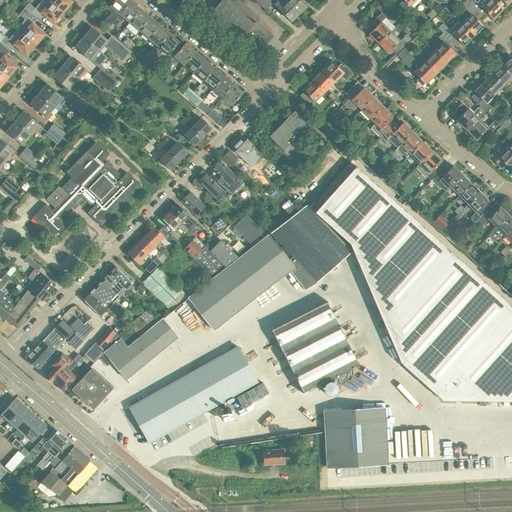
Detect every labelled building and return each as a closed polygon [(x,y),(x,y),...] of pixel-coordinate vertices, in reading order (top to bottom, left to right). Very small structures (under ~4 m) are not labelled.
[(25,8),(37,19),(43,12),(55,23),(64,12),(49,0),(42,0),(35,8),(29,3),(25,8)] [(49,0),(64,12),(65,10),(66,11),(69,8),(68,7),(72,2),(69,0),(49,0)] [(120,14),(131,1),(130,0),(115,0),(113,3),(111,2),(106,8),(112,13),(105,21),(110,25),(112,23),(117,18),(120,14)] [(222,0),(210,14),(235,35),(258,55),(274,36),(258,22),(261,18),(239,0),(222,0)] [(273,3),(270,0),(256,0),(266,10),(273,3)] [(291,22),(298,15),(283,0),(277,0),(273,5),(291,22)] [(283,0),(298,15),(306,7),(299,0),(283,0)] [(403,0),(399,4),(410,15),(415,10),(411,6),(416,0),(403,0)] [(471,14),(462,23),(474,36),(478,32),(479,33),(483,28),(483,27),(484,26),(478,20),(482,16),(468,1),(467,1),(467,0),(462,5),(471,14)] [(474,0),(468,0),(468,1),(482,16),(486,11),(494,19),(503,9),(493,0),(479,0),(477,3),(474,0)] [(511,0),(493,0),(503,9),(511,0)] [(120,21),(121,22),(125,18),(129,22),(141,9),(131,1),(120,14),(117,18),(112,23),(116,26),(120,21)] [(442,8),(439,4),(433,10),(436,14),(442,8)] [(32,24),(37,19),(25,8),(19,14),(25,19),(19,29),(24,34),(36,44),(37,43),(38,44),(42,40),(41,39),(45,35),(32,24)] [(129,22),(139,31),(150,17),(141,9),(129,22)] [(369,34),(378,43),(391,31),(382,22),(387,17),(382,12),(372,23),(376,27),(369,34)] [(139,31),(148,39),(160,25),(150,17),(139,31)] [(438,28),(443,33),(454,44),(457,47),(461,42),(464,45),(465,44),(466,45),(471,40),(470,39),(474,36),(462,23),(458,20),(449,29),(444,24),(442,24),(438,28)] [(169,34),(160,25),(148,39),(158,47),(169,34)] [(18,28),(7,40),(14,46),(15,45),(27,55),(36,44),(24,34),(19,29),(18,28)] [(92,28),(83,38),(99,51),(103,46),(106,48),(107,47),(122,60),(126,55),(126,56),(130,52),(125,47),(115,39),(111,36),(107,41),(92,28)] [(397,53),(411,39),(407,34),(401,41),(391,31),(378,43),(388,53),(392,49),(397,53)] [(454,44),(443,33),(439,38),(443,42),(434,52),(446,64),(456,54),(450,48),(454,44)] [(169,34),(158,47),(168,55),(179,42),(169,34)] [(5,38),(1,43),(10,51),(14,46),(7,40),(5,38)] [(83,38),(75,47),(93,62),(99,67),(107,58),(99,51),(83,38)] [(412,49),(414,51),(418,47),(412,41),(408,45),(412,49)] [(10,51),(1,43),(0,43),(0,49),(6,55),(10,51)] [(174,57),(184,65),(195,52),(186,44),(174,57)] [(412,49),(408,45),(398,55),(402,59),(402,60),(414,72),(413,72),(419,78),(416,81),(422,87),(425,84),(426,85),(428,83),(433,78),(437,73),(421,58),(418,62),(409,53),(412,49)] [(195,52),(184,65),(193,73),(205,60),(195,52)] [(421,58),(437,73),(440,70),(441,70),(446,65),(445,65),(446,64),(434,52),(425,61),(421,58)] [(4,56),(0,61),(0,69),(8,77),(10,75),(11,76),(14,72),(13,72),(17,67),(4,56)] [(511,58),(510,56),(501,65),(511,76),(511,58)] [(64,65),(62,67),(78,80),(82,75),(84,77),(88,72),(70,57),(67,61),(66,61),(64,64),(64,65)] [(149,57),(145,62),(149,65),(153,60),(149,57)] [(205,60),(193,73),(203,81),(214,68),(205,60)] [(322,70),(334,83),(341,76),(346,81),(353,74),(344,65),(343,66),(341,64),(337,67),(331,61),(322,70)] [(511,76),(501,65),(492,74),(504,87),(511,78),(511,76)] [(74,85),(78,80),(62,67),(54,77),(71,92),(76,87),(74,85)] [(212,90),(224,76),(214,68),(203,81),(212,90)] [(0,86),(8,77),(0,69),(0,86)] [(100,69),(97,73),(113,88),(117,83),(100,69)] [(334,83),(322,70),(312,80),(325,92),(334,83)] [(113,88),(97,73),(93,78),(109,92),(113,88)] [(167,84),(169,83),(173,77),(170,74),(166,80),(165,82),(167,84)] [(504,87),(492,74),(483,83),(495,95),(504,87)] [(222,98),(233,84),(224,76),(212,90),(222,98)] [(173,77),(169,83),(173,86),(177,80),(173,77)] [(325,92),(312,80),(302,89),(304,91),(300,95),(299,95),(310,106),(311,106),(310,106),(314,101),(315,102),(325,92)] [(345,94),(349,98),(349,99),(361,86),(357,82),(345,94)] [(490,106),(487,104),(495,95),(483,83),(474,92),(476,93),(472,98),(485,111),(490,106)] [(39,94),(55,108),(59,103),(61,104),(65,99),(47,84),(39,94)] [(233,84),(222,98),(231,106),(243,92),(233,84)] [(183,94),(190,100),(196,94),(188,88),(183,94)] [(373,98),(363,88),(351,100),(350,99),(343,104),(346,107),(354,109),(357,106),(361,110),(373,98)] [(328,96),(335,102),(338,98),(332,92),(328,96)] [(50,113),(55,108),(39,94),(30,104),(48,119),(52,114),(50,113)] [(196,94),(190,100),(198,107),(203,100),(196,94)] [(90,105),(78,95),(74,101),(85,110),(90,105)] [(373,98),(361,110),(371,119),(383,107),(373,98)] [(82,114),(85,110),(74,101),(71,104),(82,114)] [(457,121),(466,131),(478,119),(484,114),(479,109),(473,114),(469,110),(463,104),(457,109),(458,110),(454,115),(459,119),(457,121)] [(370,128),(380,137),(395,123),(391,118),(392,117),(383,107),(371,119),(375,123),(370,128)] [(507,116),(511,112),(507,107),(503,112),(507,116)] [(211,110),(207,114),(217,123),(221,118),(211,110)] [(286,119),(299,130),(307,122),(295,111),(286,119)] [(15,122),(31,136),(36,130),(37,132),(42,127),(24,112),(15,122)] [(184,118),(188,122),(193,118),(189,114),(184,118)] [(346,116),(337,124),(342,129),(349,122),(350,120),(346,116)] [(184,118),(180,123),(184,127),(188,122),(184,118)] [(201,118),(193,126),(203,137),(212,128),(201,118)] [(298,135),(296,133),(299,130),(286,119),(269,136),(287,154),(302,139),(298,135)] [(478,119),(466,131),(476,140),(480,136),(484,140),(499,125),(495,121),(489,127),(484,122),(482,123),(479,120),(478,119)] [(508,120),(502,126),(505,129),(511,123),(508,120)] [(27,140),(31,136),(15,122),(7,132),(25,147),(29,142),(27,140)] [(354,127),(349,122),(342,129),(347,134),(354,127)] [(397,148),(413,133),(403,123),(399,127),(395,123),(391,127),(380,137),(385,142),(386,140),(394,144),(397,148)] [(54,124),(49,129),(61,139),(62,138),(65,134),(54,124)] [(203,137),(193,126),(184,135),(195,145),(203,137)] [(505,129),(502,126),(496,132),(500,135),(505,129)] [(77,127),(67,139),(70,142),(80,130),(77,127)] [(61,139),(49,129),(45,134),(56,144),(54,146),(59,150),(62,148),(64,150),(69,143),(62,138),(61,139)] [(409,154),(410,154),(422,142),(413,133),(397,148),(395,150),(397,152),(406,157),(409,154)] [(231,148),(238,155),(242,151),(246,155),(255,147),(247,139),(243,136),(231,148)] [(0,156),(5,161),(10,155),(12,157),(16,153),(0,139),(0,156)] [(164,139),(160,143),(164,147),(168,142),(164,139)] [(488,140),(483,145),(489,150),(494,145),(488,140)] [(118,176),(121,173),(108,161),(106,163),(103,160),(109,154),(97,141),(66,172),(72,178),(62,188),(69,195),(53,211),(46,204),(33,217),(53,238),(67,224),(60,218),(63,215),(64,216),(83,196),(91,204),(92,203),(95,206),(88,213),(101,226),(140,185),(128,172),(121,179),(118,176)] [(168,151),(179,162),(187,153),(177,142),(168,151)] [(422,142),(410,154),(420,164),(432,152),(422,142)] [(164,147),(160,143),(156,147),(159,151),(164,147)] [(33,160),(37,156),(27,147),(23,152),(45,171),(45,170),(33,160)] [(511,153),(507,149),(503,152),(502,151),(496,156),(494,154),(490,158),(500,167),(504,163),(510,169),(511,166),(511,153)] [(231,166),(238,159),(229,150),(222,157),(231,166)] [(170,170),(179,162),(168,151),(159,160),(170,170)] [(45,171),(23,152),(19,156),(41,175),(45,171)] [(433,179),(435,176),(442,169),(443,168),(439,164),(442,161),(432,152),(420,164),(417,167),(417,168),(416,168),(426,178),(427,177),(431,181),(433,179)] [(212,167),(222,177),(217,182),(231,194),(242,182),(219,160),(212,167)] [(435,176),(433,179),(437,183),(446,192),(447,191),(451,187),(456,182),(461,176),(463,175),(454,166),(447,172),(443,168),(442,169),(435,176)] [(511,305),(356,167),(315,213),(352,252),(398,361),(443,401),(511,402),(511,305)] [(384,176),(389,171),(384,167),(379,172),(384,176)] [(217,186),(206,174),(199,181),(198,180),(195,180),(193,181),(193,184),(198,189),(201,189),(203,186),(208,190),(205,193),(215,203),(224,193),(217,186)] [(471,184),(463,175),(461,176),(451,187),(459,196),(471,184)] [(398,177),(392,183),(396,187),(402,181),(398,177)] [(4,183),(15,192),(19,187),(8,178),(4,183)] [(4,183),(0,186),(0,187),(18,204),(22,198),(15,192),(4,183)] [(459,196),(468,204),(480,192),(471,184),(459,196)] [(450,194),(447,191),(446,192),(441,197),(444,200),(450,194)] [(208,210),(190,192),(186,196),(185,195),(181,199),(182,200),(182,201),(199,218),(208,210)] [(471,220),(475,223),(489,209),(485,205),(489,201),(480,192),(468,204),(475,212),(471,217),(471,220)] [(197,230),(193,227),(196,223),(176,204),(169,211),(182,223),(188,229),(190,231),(193,234),(197,230)] [(461,205),(455,211),(458,214),(464,209),(461,205)] [(308,206),(187,297),(215,330),(291,271),(304,289),(318,281),(351,255),(308,206)] [(488,219),(497,228),(509,216),(501,207),(494,213),(489,209),(475,223),(480,228),(488,219)] [(169,211),(162,218),(175,230),(178,227),(184,233),(188,229),(182,223),(169,211)] [(251,246),(264,233),(246,214),(233,227),(251,246)] [(227,216),(223,220),(229,225),(234,222),(227,216)] [(498,244),(505,237),(511,230),(511,218),(509,216),(497,228),(489,236),(498,244)] [(434,221),(443,229),(447,225),(438,217),(434,221)] [(210,228),(218,235),(227,225),(219,218),(210,228)] [(154,227),(145,236),(155,246),(160,241),(162,243),(165,239),(163,238),(164,238),(166,240),(170,236),(162,227),(158,231),(154,227)] [(145,236),(137,244),(147,254),(152,250),(155,246),(145,236)] [(214,277),(226,267),(210,251),(196,237),(193,240),(184,249),(194,258),(213,276),(214,277)] [(210,251),(226,267),(239,257),(221,240),(210,251)] [(148,256),(147,254),(137,244),(128,253),(138,263),(143,258),(145,260),(148,256)] [(501,252),(505,256),(511,250),(507,246),(501,252)] [(170,253),(166,249),(162,253),(166,257),(170,253)] [(55,284),(38,271),(42,266),(27,256),(24,260),(35,269),(28,277),(33,281),(34,282),(47,293),(50,289),(50,290),(55,284)] [(158,265),(153,261),(145,269),(150,273),(158,265)] [(150,273),(141,283),(146,288),(170,312),(188,296),(181,289),(177,293),(173,290),(177,286),(157,266),(150,273)] [(109,273),(126,290),(133,283),(116,267),(109,273)] [(109,273),(102,280),(115,292),(117,294),(118,295),(119,296),(126,290),(109,273)] [(0,288),(1,289),(10,278),(5,275),(0,280),(0,288)] [(96,286),(113,303),(119,296),(118,295),(102,280),(96,286)] [(44,296),(47,293),(34,282),(33,281),(32,281),(25,289),(27,290),(23,295),(34,304),(37,299),(41,302),(45,297),(44,296)] [(141,284),(136,288),(141,293),(146,289),(141,284)] [(107,309),(110,307),(115,312),(118,308),(113,303),(96,286),(90,293),(107,310),(107,309)] [(100,317),(107,310),(90,293),(83,300),(100,317)] [(23,295),(21,298),(16,304),(16,305),(4,320),(5,319),(16,329),(29,313),(28,311),(34,304),(23,295)] [(16,304),(21,298),(18,296),(13,303),(7,298),(0,306),(0,316),(4,320),(16,305),(16,304)] [(326,302),(271,330),(303,392),(358,364),(326,302)] [(149,322),(155,317),(147,310),(142,315),(149,322)] [(134,325),(131,327),(139,337),(142,334),(161,319),(158,315),(155,317),(149,322),(139,330),(134,325)] [(141,315),(134,321),(136,323),(134,325),(139,330),(149,322),(142,315),(141,315)] [(142,334),(139,337),(127,346),(121,338),(119,336),(104,352),(112,362),(126,380),(179,337),(163,318),(161,319),(142,334)] [(38,367),(40,369),(67,342),(75,333),(62,320),(26,359),(37,369),(38,367)] [(76,333),(75,333),(67,342),(75,350),(83,341),(95,328),(87,321),(76,333)] [(109,327),(95,343),(105,351),(119,336),(116,333),(115,332),(112,330),(109,327)] [(127,346),(139,337),(131,327),(126,331),(126,330),(120,335),(119,336),(121,338),(127,346)] [(95,343),(85,354),(94,362),(105,351),(95,343)] [(258,382),(238,346),(142,399),(129,407),(149,443),(205,412),(213,411),(214,416),(223,414),(221,403),(258,382)] [(112,362),(104,352),(99,357),(107,366),(112,362)] [(52,368),(44,376),(52,383),(53,382),(66,368),(68,366),(70,364),(72,361),(76,365),(80,361),(80,360),(83,358),(78,354),(73,359),(72,360),(63,353),(50,367),(52,368)] [(66,368),(53,382),(63,390),(76,376),(70,371),(73,368),(76,365),(72,361),(70,364),(68,366),(66,368)] [(93,409),(113,388),(91,368),(72,390),(93,409)] [(9,422),(24,405),(16,399),(1,415),(9,422)] [(17,429),(31,412),(24,405),(9,422),(17,429)] [(326,468),(388,464),(385,407),(323,411),(324,433),(326,468)] [(39,419),(31,412),(17,429),(25,435),(39,419)] [(47,426),(39,419),(25,435),(33,442),(47,426)] [(47,453),(62,436),(55,429),(46,439),(43,437),(39,442),(41,444),(40,445),(45,449),(44,450),(47,453)] [(59,460),(64,455),(62,453),(70,443),(62,436),(47,453),(50,456),(51,455),(55,458),(55,457),(59,460)] [(41,482),(37,487),(51,498),(60,497),(69,487),(72,483),(70,482),(90,460),(74,446),(55,468),(53,467),(49,471),(50,471),(41,482)] [(4,465),(11,471),(25,456),(18,450),(4,465)] [(283,450),(263,451),(263,466),(284,465),(284,464),(290,463),(290,458),(283,458),(283,450)] [(29,453),(19,464),(23,467),(33,456),(29,453)]
